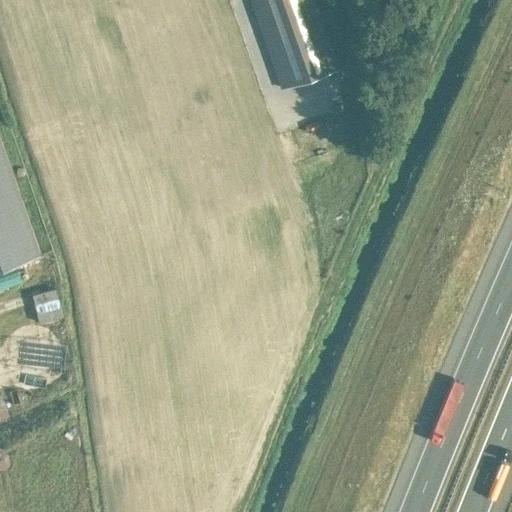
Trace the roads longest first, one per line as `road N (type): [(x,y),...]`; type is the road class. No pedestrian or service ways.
road 1 (motorway): [(511,275),(414,511)]
road 2 (unknown): [(223,0),(302,235)]
